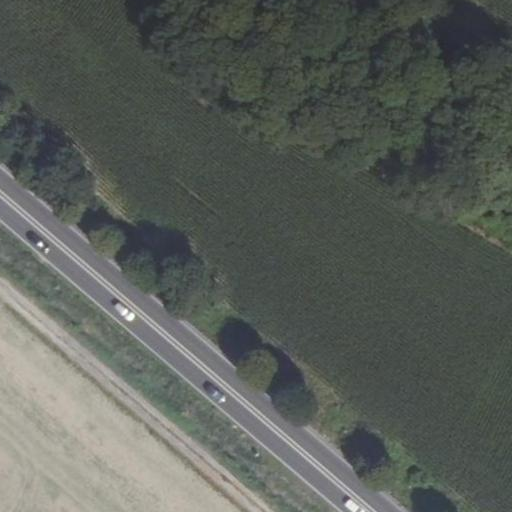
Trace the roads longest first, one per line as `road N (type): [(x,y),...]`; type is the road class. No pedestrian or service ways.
road 1 (primary): [(369,511),(0,196)]
road 2 (track): [(0,288),(261,511)]
